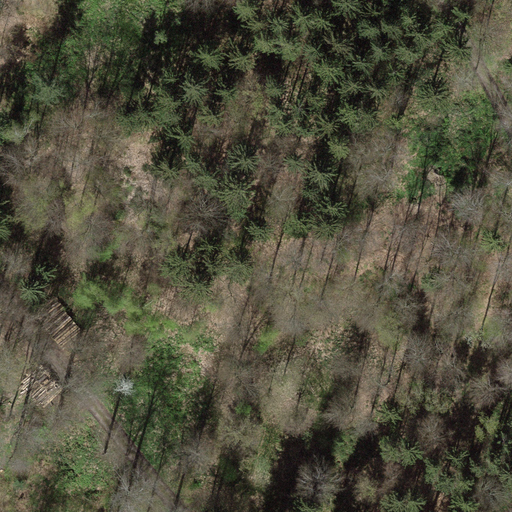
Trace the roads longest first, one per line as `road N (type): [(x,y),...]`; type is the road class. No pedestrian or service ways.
road 1 (track): [(0,298),(168,511)]
road 2 (track): [(447,0),(511,117)]
